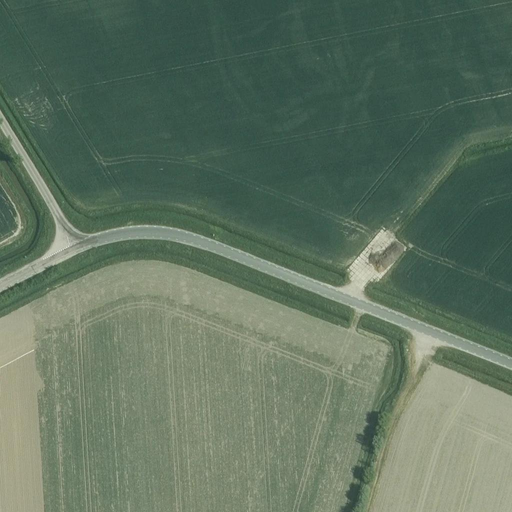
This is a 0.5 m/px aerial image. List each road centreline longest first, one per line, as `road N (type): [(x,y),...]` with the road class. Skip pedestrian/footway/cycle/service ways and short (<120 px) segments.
road 1 (tertiary): [(511,364),(178,235),(118,234),(71,250)]
road 2 (unclassified): [(71,250),(0,118)]
